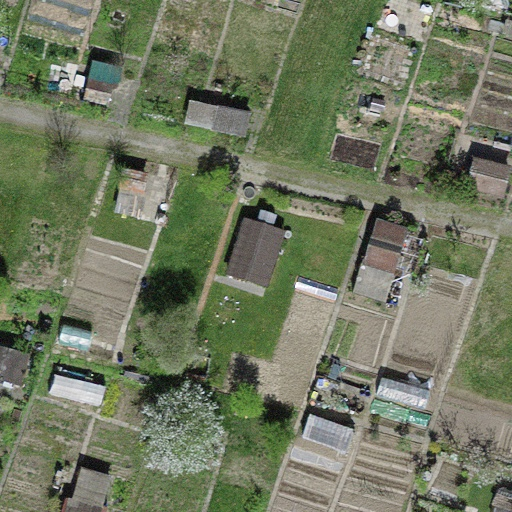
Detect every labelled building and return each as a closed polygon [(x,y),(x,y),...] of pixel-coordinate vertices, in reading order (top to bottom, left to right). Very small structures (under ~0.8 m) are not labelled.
[(74,92),(109,101),(118,66),(83,57),(74,92)] [(184,123),(246,136),(251,111),(189,98),(184,123)] [(466,188),(504,198),(511,165),(474,155),(466,188)] [(143,197),(148,171),(123,166),(114,217),(139,222),(140,216),(149,218),(152,199),(143,197)] [(226,274),(268,287),(286,230),(271,226),(275,213),(259,208),(256,221),(243,217),(226,274)] [(348,290),(386,301),(408,226),(370,215),(348,290)] [(63,332),(80,338),(88,310),(71,305),(63,332)] [(47,394),(101,406),(105,384),(52,372),(47,394)] [(303,438),(346,452),(354,427),(311,413),(303,438)] [(59,511),(100,511),(112,475),(79,465),(70,496),(65,494),(59,511)] [(511,511),(511,487),(501,485),(493,511),(511,511)]
